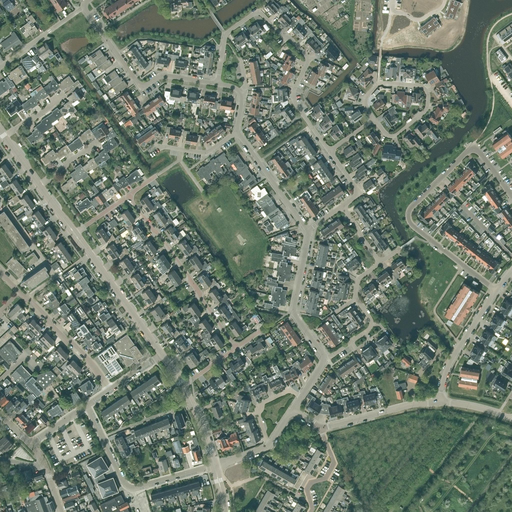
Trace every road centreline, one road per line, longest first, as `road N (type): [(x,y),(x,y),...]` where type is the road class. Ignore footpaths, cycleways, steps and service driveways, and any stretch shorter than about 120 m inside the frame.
road 1 (residential): [(495,290),(412,226),(407,213),(472,148),(511,196)]
road 2 (residential): [(329,151),(294,103),(306,56),(261,14),(225,35),(216,84)]
road 3 (residential): [(235,348),(128,196)]
road 4 (residential): [(216,84),(164,75),(137,83),(83,7)]
road 5 (residential): [(372,119),(370,87),(422,88),(429,99),(424,112),(394,136),(376,122)]
road 6 (residential): [(110,390),(0,272)]
road 7 (tertiary): [(161,354),(74,233)]
road 8 (residential): [(101,436),(123,481),(135,488),(213,465)]
road 9 (residential): [(324,361),(292,310),(307,229)]
road 10 (residential): [(439,402),(449,363),(495,290)]
